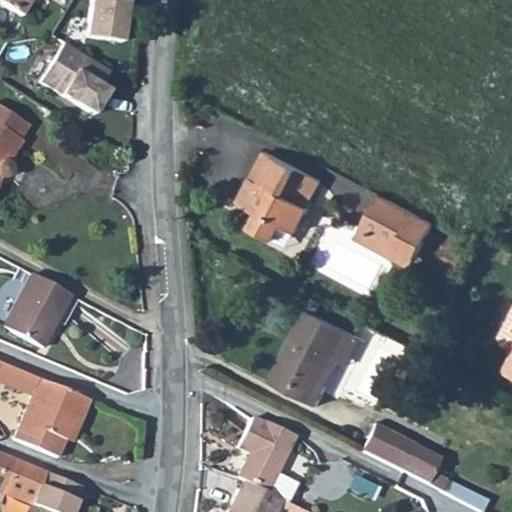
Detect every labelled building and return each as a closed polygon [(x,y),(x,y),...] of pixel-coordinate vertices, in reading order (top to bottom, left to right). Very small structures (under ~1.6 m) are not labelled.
[(0,0),(0,6),(20,18),(30,0),(0,0)] [(126,3),(103,0),(89,0),(85,38),(121,43),(126,3)] [(105,74),(60,44),(36,80),(85,113),(90,104),(95,107),(104,93),(95,88),(105,74)] [(90,104),(85,113),(89,115),(95,107),(90,104)] [(0,108),(0,179),(2,179),(4,179),(7,178),(10,176),(12,172),(12,168),(10,164),(8,163),(20,142),(17,140),(26,126),(0,108)] [(238,203),(259,214),(251,228),(277,241),(284,228),(298,235),(323,182),(264,151),(238,203)] [(362,226),(396,245),(389,258),(410,269),(435,223),(379,194),(362,226)] [(356,239),(389,258),(396,245),(362,226),(356,239)] [(441,263),(456,272),(464,256),(450,247),(441,263)] [(26,274),(0,323),(0,327),(40,350),(70,296),(26,274)] [(511,311),(502,332),(504,340),(511,344),(511,361),(507,373),(511,375),(511,311)] [(282,359),(270,382),(319,407),(330,385),(323,382),(349,331),(311,312),(286,362),(282,359)] [(323,382),(330,385),(342,362),(349,366),(363,338),(349,331),(323,382)] [(0,363),(0,386),(26,398),(8,440),(55,461),(63,443),(72,422),(79,425),(89,402),(0,363)] [(236,476),(242,480),(267,492),(287,503),(297,483),(277,473),(295,437),(263,420),(262,423),(251,418),(236,449),(247,455),(236,476)] [(63,443),(70,446),(79,425),(72,422),(63,443)] [(361,451),(404,473),(418,447),(374,425),(361,451)] [(404,473),(432,487),(445,461),(418,447),(404,473)] [(0,464),(0,497),(9,476),(16,460),(4,454),(0,464)] [(9,476),(36,487),(38,489),(45,472),(16,460),(9,476)] [(0,497),(26,509),(24,511),(71,511),(80,487),(45,472),(38,489),(36,487),(9,476),(0,497)] [(242,480),(226,511),(277,511),(279,509),(285,511),(306,511),(287,503),(267,492),(242,480)]
